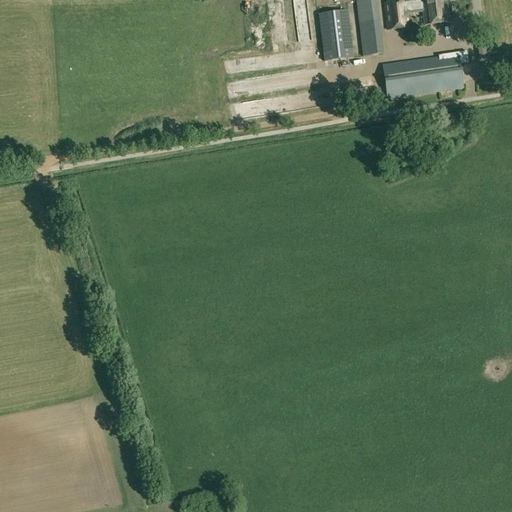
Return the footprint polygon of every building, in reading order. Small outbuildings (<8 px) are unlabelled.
[(310,0),(296,0),(302,52),(312,51),(313,60),(318,60),(317,46),(315,46),(310,0)] [(384,55),(380,20),(377,1),(385,0),(355,0),(359,23),(363,57),(384,55)] [(446,0),(421,0),(421,1),(414,2),(415,12),(423,11),(424,26),(449,23),(446,0)] [(408,13),(415,12),(414,2),(406,2),(406,1),(384,4),(388,30),(409,28),(408,13)] [(354,59),(348,11),(318,15),(324,62),(354,59)] [(275,30),(275,35),(287,34),(286,23),(279,24),(280,29),(275,30)] [(405,63),(383,66),(387,99),(410,96),(463,89),(460,65),(469,64),(467,52),(438,56),(439,58),(405,63)] [(279,66),(292,69),(295,56),(282,53),(279,66)]
